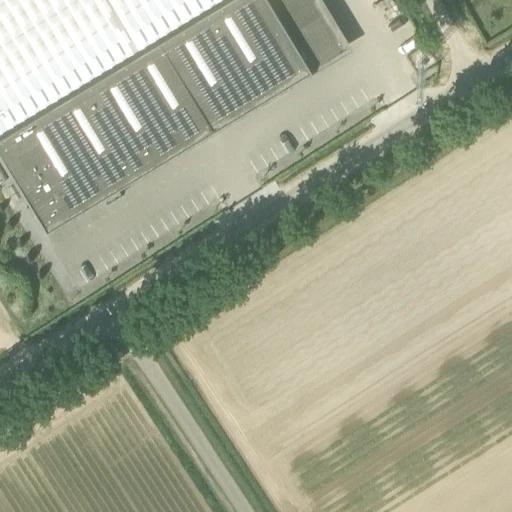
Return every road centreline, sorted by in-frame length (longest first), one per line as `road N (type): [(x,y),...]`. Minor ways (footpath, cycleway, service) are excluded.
road 1 (unclassified): [(112,312),(477,76)]
road 2 (unclassified): [(241,511),(112,312)]
road 3 (unclassified): [(0,384),(112,312)]
